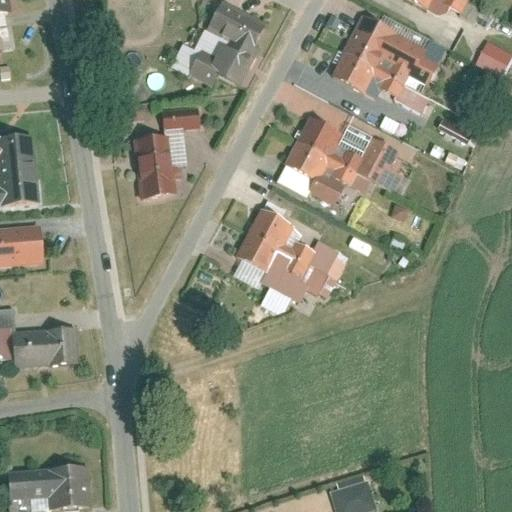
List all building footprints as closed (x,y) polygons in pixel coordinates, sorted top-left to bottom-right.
[(13,0),(0,0),(0,15),(15,14),(13,0)] [(402,0),(427,13),(433,0),(434,0),(442,4),(440,8),(458,17),(466,0),(402,0)] [(268,24),(226,2),(210,32),(254,54),(268,24)] [(431,51),(365,16),(334,77),(370,96),(385,62),(418,80),(431,51)] [(473,66),(500,80),(511,57),(485,43),(473,66)] [(236,90),(253,55),(231,44),(213,79),(236,90)] [(148,120),(145,107),(130,110),(133,123),(148,120)] [(443,120),(438,130),(463,142),(468,132),(443,120)] [(342,144),(309,127),(284,174),(319,191),(342,144)] [(38,138),(0,141),(0,156),(4,208),(46,205),(38,138)] [(170,138),(137,142),(144,203),(180,197),(170,138)] [(343,253),(264,210),(235,264),(314,306),(343,253)] [(43,229),(0,231),(0,270),(48,267),(43,229)] [(79,332),(16,335),(18,371),(83,366),(79,332)] [(92,469),(12,475),(14,503),(53,501),(53,511),(74,511),(96,510),(92,469)] [(361,476),(324,491),(332,511),(371,511),(375,511),(361,476)]
